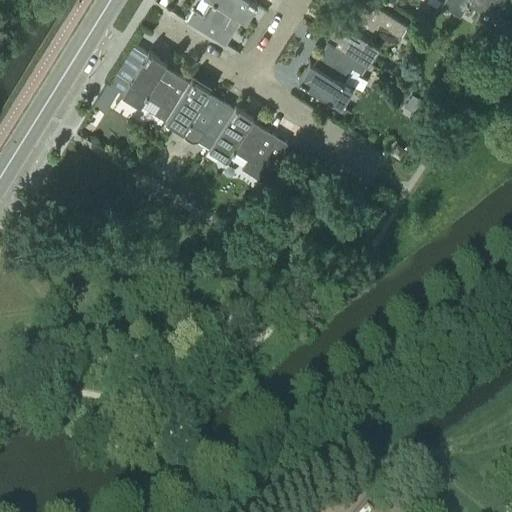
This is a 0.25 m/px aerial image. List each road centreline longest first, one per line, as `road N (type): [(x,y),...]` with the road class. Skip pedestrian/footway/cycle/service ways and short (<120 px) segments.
road 1 (tertiary): [(0,178),(112,0)]
road 2 (residential): [(368,160),(248,83)]
